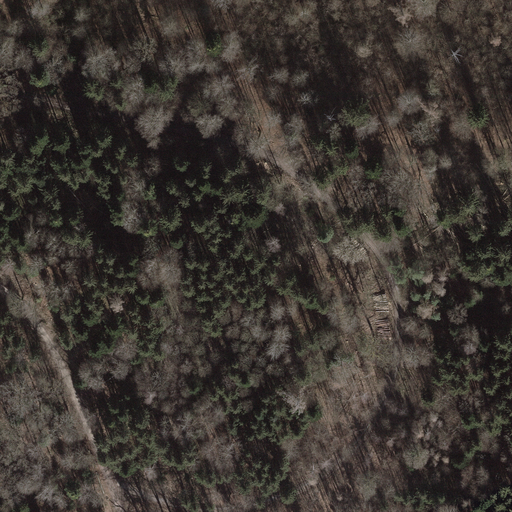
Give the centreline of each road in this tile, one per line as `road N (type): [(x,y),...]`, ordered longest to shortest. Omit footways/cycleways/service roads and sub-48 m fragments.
road 1 (track): [(0,90),(233,144),(285,171),(351,221),(390,271),(405,323),(362,434),(326,473),(282,497),(224,508),(112,487)]
road 2 (track): [(120,511),(52,347),(0,287)]
